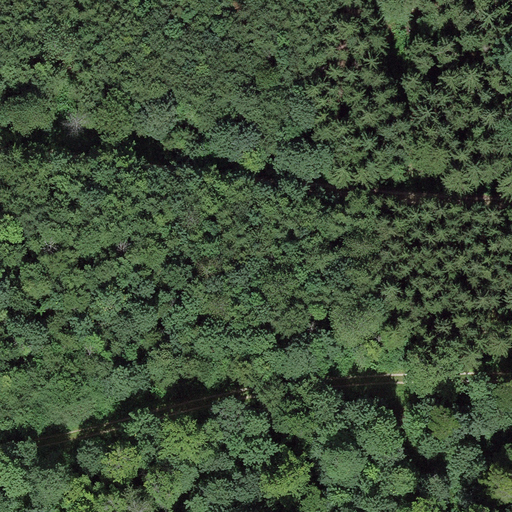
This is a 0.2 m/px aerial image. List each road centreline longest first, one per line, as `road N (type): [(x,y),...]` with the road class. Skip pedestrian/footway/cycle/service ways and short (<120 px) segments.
road 1 (track): [(511,387),(424,378),(339,382),(0,448)]
road 2 (track): [(511,208),(0,152)]
